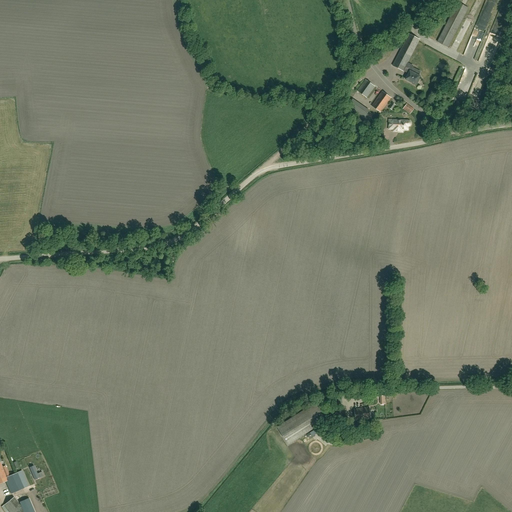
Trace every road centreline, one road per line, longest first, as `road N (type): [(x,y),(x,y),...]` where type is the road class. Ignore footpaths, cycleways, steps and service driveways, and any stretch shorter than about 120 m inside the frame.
road 1 (unclassified): [(0,259),(168,244),(261,170),(450,130)]
road 2 (track): [(354,33),(345,93),(261,170)]
road 3 (unclassified): [(450,130),(379,75),(361,49),(346,0)]
